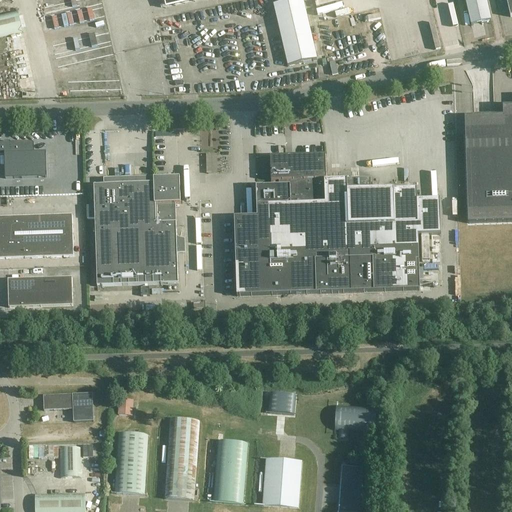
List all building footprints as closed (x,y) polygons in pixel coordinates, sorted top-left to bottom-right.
[(167,0),(146,0),(156,43),(163,41),(162,38),(175,36),(167,0)] [(298,0),(274,6),(288,67),(317,60),(302,0),(298,0)] [(491,22),(485,0),(465,0),(471,27),(491,22)] [(0,38),(22,33),(17,11),(0,15),(0,38)] [(126,33),(134,32),(133,23),(125,24),(126,33)] [(364,105),(358,107),(361,116),(367,114),(364,105)] [(503,117),(465,118),(468,224),(511,222),(511,106),(503,107),(503,117)] [(5,179),(47,178),(46,154),(53,154),(54,154),(54,153),(46,153),(34,153),(34,144),(32,142),(0,143),(0,152),(5,153),(5,179)] [(279,187),(271,188),(256,188),(257,218),(234,219),(237,297),(420,291),(418,236),(441,236),(440,201),(417,201),(417,190),(371,191),(371,180),(326,181),(325,156),(270,158),(271,182),(279,182),(279,187)] [(169,177),(168,179),(155,179),(155,178),(104,180),(104,186),(94,186),(97,288),(178,285),(177,255),(185,255),(185,241),(177,239),(176,205),(180,205),(180,194),(180,179),(173,179),(173,178),(169,177)] [(72,216),(0,218),(0,259),(74,257),(72,216)] [(42,280),(43,307),(73,306),(72,279),(42,280)] [(43,307),(42,280),(8,281),(9,308),(43,307)] [(270,393),(269,413),(293,416),(295,396),(270,393)] [(74,423),(94,422),(93,395),(43,397),(44,412),(73,411),(74,423)] [(120,401),(119,416),(132,417),(133,401),(120,401)] [(365,432),(366,407),(337,405),(335,431),(339,431),(338,439),(349,440),(349,431),(365,432)] [(416,414),(396,413),(395,437),(415,438),(416,414)] [(194,502),(198,442),(199,422),(169,419),(165,500),(194,502)] [(144,496),(148,436),(118,434),(115,494),(144,496)] [(394,461),(414,462),(415,438),(395,437),(394,461)] [(247,446),(217,443),(213,503),(244,506),(247,446)] [(301,462),(266,459),(263,506),(299,509),(301,462)] [(414,462),(390,461),(389,485),(413,486),(414,462)] [(342,467),(339,511),(345,511),(359,511),(362,469),(361,468),(342,467)] [(413,486),(389,485),(388,509),(412,510),(413,486)] [(85,511),(85,495),(35,496),(35,511),(85,511)]
